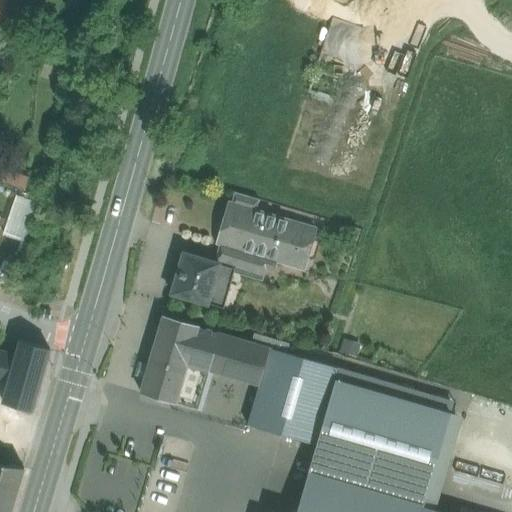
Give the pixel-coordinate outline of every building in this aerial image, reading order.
[(397,0),(364,0),(355,26),(384,37),(397,0)] [(72,67),(63,64),(60,76),(69,79),(72,67)] [(28,180),(0,169),(0,180),(25,190),(28,180)] [(16,192),(3,233),(25,240),(38,199),(16,192)] [(259,200),(235,193),(231,205),(255,212),(259,200)] [(231,205),(229,204),(218,242),(224,244),(225,244),(249,251),(277,259),(277,260),(304,268),(315,230),(255,212),(231,205)] [(249,251),(225,244),(224,244),(219,263),(219,264),(235,268),(235,269),(242,271),(245,263),(249,251)] [(277,259),(249,251),(245,263),(274,271),(277,260),(277,259)] [(219,263),(183,253),(172,294),(207,304),(208,304),(223,309),(230,285),(215,280),(219,264),(219,263)] [(235,268),(219,264),(215,280),(230,285),(235,269),(235,268)] [(50,319),(51,311),(44,310),(42,317),(50,319)] [(197,325),(164,315),(141,393),(198,409),(209,370),(259,385),(270,348),(212,331),(212,329),(209,328),(208,330),(197,326),(197,325)] [(20,340),(19,342),(20,343),(16,355),(8,383),(3,402),(30,410),(33,411),(33,409),(36,398),(37,395),(40,384),(41,382),(42,378),(43,376),(42,375),(45,365),(46,364),(46,362),(49,351),(50,349),(48,348),(22,341),(20,340)] [(337,368),(270,348),(259,385),(247,425),(315,444),(337,368)] [(16,355),(0,350),(0,380),(8,383),(16,355)] [(416,391),(337,368),(315,444),(317,445),(310,468),(426,501),(451,413),(454,402),(416,391)] [(0,511),(10,511),(24,468),(0,464),(0,511)] [(422,511),(426,501),(310,468),(296,511),(422,511)]
